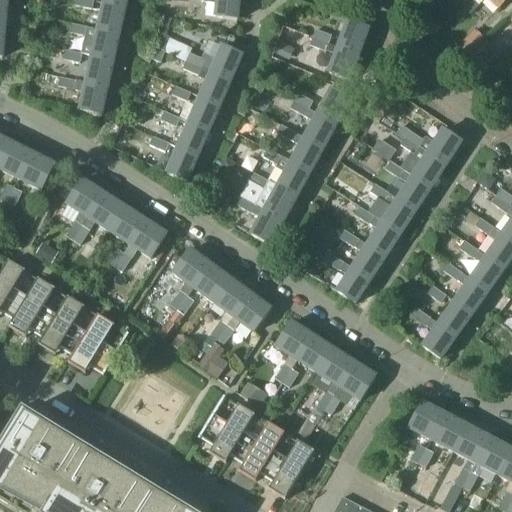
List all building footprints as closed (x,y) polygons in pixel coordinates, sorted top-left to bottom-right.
[(76,0),(76,6),(93,10),(94,2),(84,0),(76,0)] [(127,0),(104,0),(104,4),(126,9),(127,0)] [(202,0),(202,3),(217,5),(215,19),(237,21),(240,0),(202,0)] [(509,0),(472,0),(464,8),(470,14),(484,0),(490,0),(500,10),(509,0)] [(104,4),(98,31),(120,36),(126,9),(104,4)] [(425,11),(415,20),(433,38),(442,28),(425,11)] [(338,49),(359,56),(369,30),(348,22),(347,26),(338,49)] [(87,37),(88,29),(71,25),(70,33),(84,36),(87,37)] [(169,30),(159,26),(152,41),(159,44),(156,50),(166,54),(186,63),(231,83),(243,57),(222,48),(214,66),(189,55),(192,49),(169,39),(167,36),(169,30)] [(92,58),(114,63),(120,36),(98,31),(88,29),(87,37),(84,36),(80,55),(83,56),(92,58)] [(458,48),(468,58),(486,41),(476,31),(458,48)] [(313,39),(329,45),(332,38),(316,32),(313,39)] [(329,45),(313,39),(310,47),(322,52),(325,57),(321,68),(330,72),(329,75),(350,83),(359,56),(338,49),(329,45)] [(495,50),(486,41),(468,58),(461,66),(470,75),(495,50)] [(280,43),(274,54),(289,62),(295,50),(280,43)] [(161,64),(166,54),(156,50),(152,60),(161,64)] [(80,55),(66,52),(64,60),(81,64),(83,56),(80,55)] [(92,58),(86,85),(108,89),(114,63),(92,58)] [(231,83),(186,63),(182,70),(208,81),(200,99),(220,108),(231,83)] [(49,76),(48,84),(56,86),(58,78),(49,76)] [(60,79),(58,87),(84,92),(81,108),(80,112),(102,117),(108,89),(86,85),(60,79)] [(187,102),(191,95),(163,83),(160,90),(187,102)] [(318,116),(337,126),(351,102),(331,91),(329,95),(318,116)] [(294,103),(309,111),(314,103),(299,95),(294,103)] [(189,124),(210,133),(220,108),(200,99),(189,124)] [(309,111),(294,103),(290,111),(305,119),(309,111)] [(176,127),(180,120),(164,113),(160,120),(176,127)] [(305,140),(324,150),(337,126),(318,116),(305,140)] [(386,117),(382,124),(390,129),(394,123),(386,117)] [(210,133),(189,124),(178,149),(199,158),(210,133)] [(296,136),(280,127),(276,135),(291,144),(296,136)] [(397,135),(405,140),(446,167),(462,144),(443,131),(434,145),(425,139),(422,140),(402,127),(397,135)] [(0,163),(10,144),(0,138),(0,163)] [(165,152),(169,145),(153,138),(149,145),(165,152)] [(324,150),(305,140),(291,164),(311,174),(324,150)] [(431,190),(446,167),(405,140),(400,148),(411,155),(401,170),(431,190)] [(380,142),(373,152),(382,157),(388,147),(380,142)] [(10,144),(0,163),(0,171),(19,181),(32,155),(10,144)] [(178,149),(167,175),(187,184),(199,158),(178,149)] [(291,165),(267,151),(263,159),(278,168),(277,169),(286,174),(278,188),(297,198),(311,174),(291,164),(291,165)] [(32,155),(19,181),(38,191),(42,193),(55,166),(32,155)] [(221,169),(225,171),(233,169),(235,165),(226,160),(223,165),(221,169)] [(398,201),(416,213),(431,190),(401,170),(390,163),(385,171),(408,186),(398,201)] [(492,178),(486,173),(478,184),(488,192),(493,185),(492,178)] [(250,183),(264,190),(265,191),(269,183),(254,175),(250,183)] [(83,181),(67,206),(70,208),(81,215),(76,224),(83,228),(104,195),(83,181)] [(213,183),(208,191),(218,196),(223,188),(213,183)] [(297,198),(278,188),(269,183),(265,191),(264,190),(255,206),(256,207),(256,208),(264,213),(265,212),(284,222),(297,198)] [(0,201),(7,206),(15,189),(8,186),(0,201)] [(383,224),(401,236),(416,213),(398,201),(375,186),(370,194),(385,203),(383,206),(391,211),(383,224)] [(15,189),(7,206),(14,209),(22,194),(15,189)] [(496,198),(510,208),(511,205),(511,197),(501,190),(496,198)] [(206,194),(199,206),(215,215),(222,202),(206,194)] [(125,209),(104,195),(83,228),(90,232),(95,224),(109,233),(125,209)] [(511,221),(502,236),(511,242),(511,209),(510,208),(496,198),(491,205),(511,220),(511,221)] [(255,206),(241,199),(237,207),(252,215),(256,208),(256,207),(255,206)] [(125,209),(109,233),(130,247),(146,222),(125,209)] [(367,247),(386,259),(401,236),(383,224),(360,209),(355,217),(377,231),(367,247)] [(265,212),(264,213),(251,236),(271,247),(284,222),(265,212)] [(511,242),(502,236),(480,220),(475,228),(497,243),(486,258),(505,271),(511,260),(511,242)] [(132,260),(137,251),(151,261),(167,236),(146,222),(130,247),(125,255),(132,260)] [(66,238),(73,243),(83,228),(76,224),(66,238)] [(90,232),(83,228),(73,243),(80,247),(90,232)] [(352,269),(371,282),(386,259),(367,247),(345,232),(340,239),(362,254),(352,269)] [(304,238),(300,245),(314,254),(318,247),(304,238)] [(486,258),(464,243),(459,250),(481,266),(471,281),(489,293),(505,271),(486,258)] [(53,250),(46,262),(52,265),(59,254),(53,250)] [(115,270),(125,255),(118,251),(108,265),(115,270)] [(190,251),(173,275),(186,285),(181,293),(187,298),(193,290),(210,266),(190,251)] [(122,274),(132,260),(125,255),(115,270),(122,274)] [(325,262),(340,272),(345,264),(330,255),(325,262)] [(0,313),(12,321),(13,322),(28,298),(27,298),(14,290),(25,273),(8,262),(0,274),(0,313)] [(340,272),(347,277),(337,293),(356,305),(371,282),(352,269),(345,264),(340,272)] [(457,283),(463,275),(448,265),(443,272),(457,283)] [(210,266),(193,290),(213,305),(231,281),(210,266)] [(455,303),(473,316),(489,293),(471,281),(463,275),(457,283),(465,288),(455,303)] [(12,321),(8,328),(26,339),(30,332),(42,339),(43,340),(57,316),(44,308),(55,291),(37,280),(27,298),(28,298),(13,322),(12,321)] [(227,315),(222,323),(228,327),(251,296),(231,281),(213,305),(227,315)] [(447,297),(433,287),(427,295),(441,305),(447,297)] [(187,298),(181,293),(170,307),(177,312),(187,298)] [(228,327),(217,341),(224,346),(234,332),(239,324),(254,335),(271,311),(251,296),(228,327)] [(42,339),(38,346),(55,357),(59,350),(72,358),(73,358),(87,334),(86,334),(74,326),(85,309),(67,298),(57,316),(43,340),(42,339)] [(187,298),(177,312),(157,338),(164,343),(194,303),(187,298)] [(439,325),(457,338),(473,316),(455,303),(439,325)] [(411,317),(426,327),(431,320),(417,310),(411,317)] [(116,352),(104,345),(114,327),(97,316),(86,334),(87,334),(73,358),(72,358),(68,364),(85,375),(89,368),(102,375),(101,376),(103,377),(118,352),(117,351),(116,352)] [(457,338),(439,325),(431,320),(426,327),(434,333),(423,348),(441,361),(457,338)] [(217,341),(228,327),(222,323),(221,322),(211,336),(217,341)] [(291,324),(275,349),(290,358),(275,381),(282,385),(292,370),(297,362),(313,338),(291,324)] [(179,336),(172,346),(179,351),(186,341),(179,336)] [(206,356),(215,345),(216,343),(210,338),(200,352),(206,356)] [(313,338),(297,362),(318,376),(334,351),(313,338)] [(218,359),(224,352),(215,345),(206,356),(198,367),(216,380),(226,365),(218,359)] [(325,412),(334,397),(339,389),(355,365),(334,351),(318,376),(332,385),(318,408),(325,412)] [(361,403),(376,378),(355,365),(339,389),(361,403)] [(292,370),(282,385),(289,390),(299,375),(292,370)] [(264,397),(247,386),(240,397),(257,408),(264,397)] [(341,402),(334,397),(325,412),(331,416),(341,402)] [(412,432),(431,442),(445,416),(422,404),(408,430),(412,432)] [(244,434),(255,417),(237,406),(227,424),(214,416),(215,415),(214,414),(198,440),(199,441),(200,440),(212,447),(208,454),(225,465),(229,458),(229,457),(243,434),(244,434)] [(0,503),(14,511),(184,511),(183,511),(184,510),(172,502),(171,504),(168,501),(169,500),(127,474),(126,475),(122,473),(123,471),(111,464),(110,465),(107,463),(108,462),(64,437),(64,439),(60,436),(61,435),(49,428),(48,430),(44,428),(47,423),(20,407),(0,445),(0,503)] [(453,454),(467,428),(445,416),(431,442),(453,454)] [(308,440),(316,427),(306,421),(298,434),(308,440)] [(255,483),(259,476),(258,475),(273,452),(274,452),(284,435),(267,424),(256,442),(244,434),(243,434),(229,457),(229,458),(242,465),(238,472),(255,483)] [(475,465),(489,439),(467,428),(453,454),(475,465)] [(475,465),(497,477),(511,451),(489,439),(475,465)] [(258,475),(259,476),(272,483),(268,490),(285,501),(314,453),(297,442),(286,460),(274,452),(273,452),(258,475)] [(411,463),(418,466),(426,451),(419,447),(411,463)] [(426,451),(418,466),(425,470),(433,455),(426,451)] [(511,451),(497,477),(511,484),(511,451)] [(470,474),(463,471),(441,511),(450,511),(462,490),(470,474)] [(478,478),(470,474),(462,490),(469,494),(478,478)] [(504,511),(506,511),(511,502),(511,496),(507,494),(499,509),(504,511)] [(350,511),(354,504),(343,499),(336,511),(350,511)]
